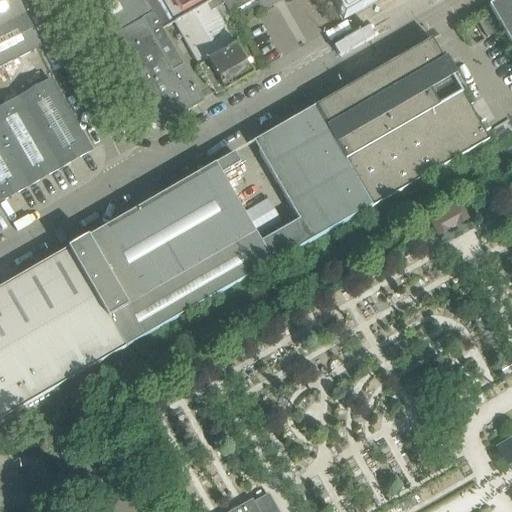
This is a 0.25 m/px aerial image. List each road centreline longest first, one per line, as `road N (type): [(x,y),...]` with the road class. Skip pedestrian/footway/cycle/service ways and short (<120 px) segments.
road 1 (unclassified): [(131,177),(441,0)]
road 2 (unclassified): [(131,177),(41,0)]
road 3 (unclassified): [(0,251),(131,177)]
